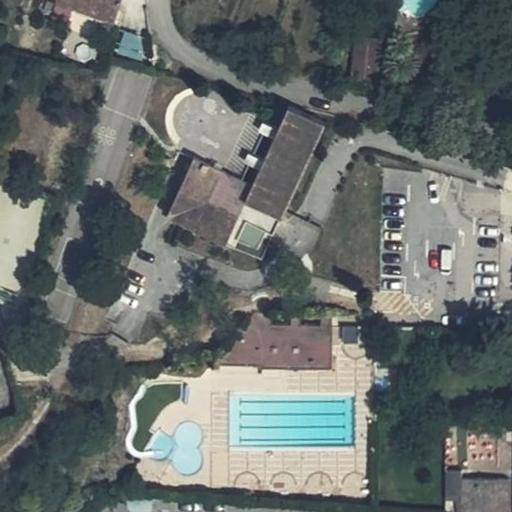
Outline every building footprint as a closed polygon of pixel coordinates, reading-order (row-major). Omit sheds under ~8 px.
[(121,0),(56,0),(56,3),(115,21),(121,0)] [(377,83),(383,38),(358,36),(352,80),(377,83)] [(247,201),(284,217),(326,124),(289,107),(279,125),(275,138),(265,158),(260,170),(247,201)] [(275,138),(279,125),(264,119),(259,130),(275,138)] [(245,163),(260,170),(265,158),(250,151),(245,163)] [(238,248),(248,224),(239,219),(240,215),(209,200),(222,169),(194,158),(167,216),(238,248)] [(239,219),(248,224),(275,236),(284,217),(247,201),(240,215),(239,219)] [(256,313),(225,352),(215,365),(260,365),(261,368),(332,368),(333,327),(321,327),(272,326),(273,314),(256,313)] [(321,327),(333,327),(332,313),(322,313),(321,327)] [(462,477),(462,511),(474,511),(475,478),(462,477)] [(474,511),(510,511),(511,478),(475,478),(474,511)]
